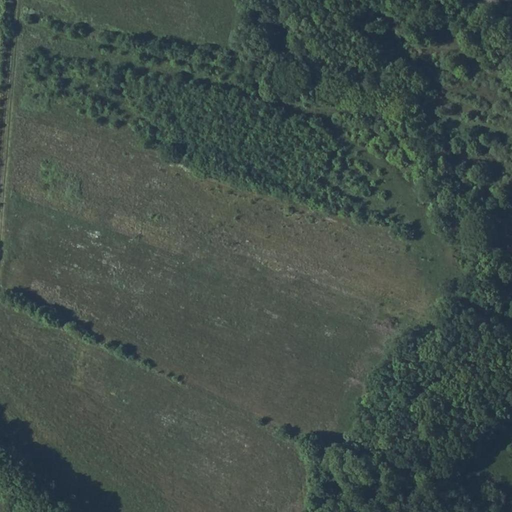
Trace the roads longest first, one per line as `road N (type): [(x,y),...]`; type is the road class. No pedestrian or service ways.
road 1 (track): [(0,18),(124,56),(239,71),(274,102),(347,115)]
road 2 (track): [(0,249),(18,0)]
